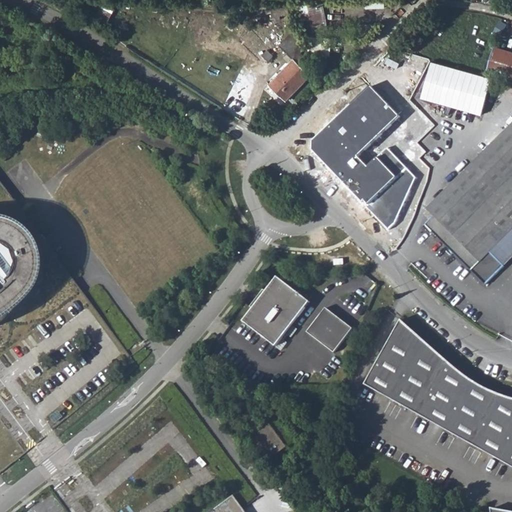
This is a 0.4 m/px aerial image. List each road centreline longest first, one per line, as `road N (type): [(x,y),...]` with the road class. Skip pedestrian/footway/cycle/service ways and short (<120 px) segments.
road 1 (residential): [(274,224),(150,379),(0,511)]
road 2 (residential): [(265,149),(20,0)]
road 3 (residential): [(511,360),(456,330),(338,211)]
road 4 (residential): [(410,0),(265,149)]
